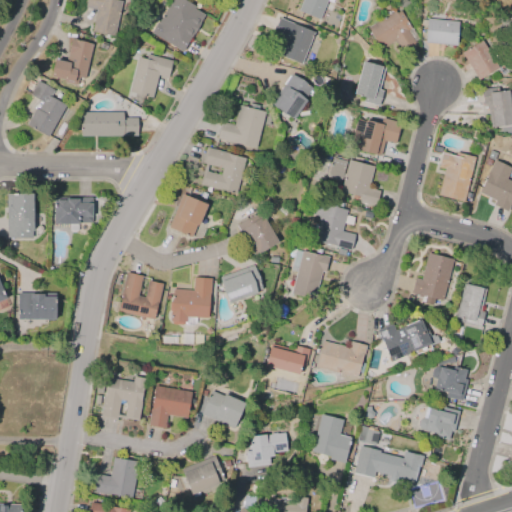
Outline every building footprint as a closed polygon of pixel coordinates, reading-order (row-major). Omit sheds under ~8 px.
[(116,0),(121,1),(113,36),(90,32),(95,10),(84,8),(85,0),(116,0)] [(150,33),(156,23),(157,23),(170,0),(184,0),(195,6),(194,8),(204,14),(182,52),(150,33)] [(326,0),(319,19),(297,10),(301,0),(326,0)] [(366,28),(394,11),(396,13),(400,10),(410,29),(407,31),(414,43),(400,51),(394,40),(379,50),(366,28)] [(278,18),(313,32),(300,64),(280,56),(287,38),(273,32),(278,18)] [(455,46),(424,43),(426,18),(458,22),(455,46)] [(75,85),(63,81),(63,79),(49,76),(53,59),(65,62),(71,38),(92,43),(83,78),(77,77),(75,85)] [(461,52),(481,40),(498,68),(477,80),(461,52)] [(128,92),(137,57),(145,59),(146,54),(171,61),(166,79),(157,76),(151,98),(128,92)] [(384,67),(378,90),(381,90),(377,106),(361,102),(363,96),(353,94),(361,61),(384,67)] [(290,74),(311,88),(303,99),(305,101),(293,119),(271,104),(290,74)] [(66,106),(48,137),(26,125),(35,108),(37,110),(42,101),(30,95),(37,81),(53,90),(50,97),(66,106)] [(508,90),(511,125),(490,128),(488,112),(484,112),(481,88),(503,86),(504,90),(508,90)] [(233,125),(237,106),(263,112),(254,149),(215,139),(219,122),(233,125)] [(80,112),(122,112),(122,118),(136,118),(136,136),(80,136),(80,112)] [(356,119),(364,121),(364,120),(380,124),(381,118),(400,123),(394,144),(384,141),(380,157),(372,155),(372,156),(348,149),(356,119)] [(205,147),(244,158),(234,194),(199,184),(204,163),(201,162),(205,147)] [(473,157),(462,202),(436,195),(443,169),(437,168),(441,152),(448,154),(448,155),(454,156),(455,152),(473,157)] [(327,177),(331,158),(345,161),(340,180),(327,177)] [(339,192),(348,159),(372,166),(367,188),(378,191),(374,206),(358,202),(359,197),(339,192)] [(478,194),(494,160),(511,168),(505,179),(511,182),(511,200),(507,211),(492,204),(494,201),(478,194)] [(32,194),(32,231),(31,231),(31,238),(5,238),(5,194),(32,194)] [(206,204),(197,226),(195,225),(190,237),(167,227),(181,194),(206,204)] [(91,197),(91,222),(76,222),(76,230),(74,232),(71,232),(68,230),(68,224),(53,224),(53,200),(65,200),(65,199),(78,199),(78,197),(91,197)] [(350,250),(312,240),(319,216),(310,214),(314,201),(347,209),(341,231),(354,234),(350,250)] [(235,225),(259,212),(277,242),(253,256),(235,225)] [(295,249),(328,257),(324,272),(321,272),(314,300),(290,294),(296,270),(290,269),(295,249)] [(452,259),(441,301),(434,299),(432,307),(419,304),(421,296),(410,293),(414,278),(420,279),(427,252),(452,259)] [(218,277),(252,265),(260,289),(255,291),(255,293),(227,303),(218,277)] [(161,284),(153,319),(117,311),(126,273),(141,276),(137,296),(144,298),(148,281),(161,284)] [(210,279),(207,319),(195,318),(195,323),(191,326),(187,326),(184,322),(182,322),(182,325),(170,324),(170,322),(168,321),(168,316),(170,316),(170,312),(168,310),(169,303),(171,301),(172,289),(192,290),(193,277),(210,279)] [(453,320),(462,283),(485,289),(479,311),(483,312),(480,327),(453,320)] [(55,293),(54,319),(16,319),(17,293),(29,293),(29,294),(42,294),(42,293),(55,293)] [(419,319),(423,327),(424,326),(429,336),(433,335),(433,336),(435,335),(438,342),(429,346),(430,348),(415,354),(413,351),(390,361),(380,339),(379,340),(375,330),(391,323),(394,330),(419,319)] [(201,345),(161,343),(161,336),(176,337),(176,333),(202,334),(201,345)] [(314,366),(321,341),(347,348),(349,341),(364,345),(356,377),(314,366)] [(298,375),(263,366),(270,343),(290,349),(291,345),(308,349),(304,365),(301,364),(298,375)] [(466,380),(461,402),(444,398),(446,392),(433,388),(435,380),(430,374),(431,368),(435,366),(451,370),(452,366),(465,370),(463,379),(466,380)] [(106,378),(132,382),(133,377),(144,378),(137,421),(116,417),(115,421),(100,418),(106,378)] [(154,386),(190,392),(185,418),(166,415),(164,428),(147,425),(154,386)] [(223,394),(244,403),(232,429),(199,414),(210,390),(222,396),(223,394)] [(458,411),(453,432),(450,432),(447,441),(434,437),(435,432),(426,430),(425,431),(420,430),(420,429),(417,426),(419,419),(422,417),(425,418),(427,406),(441,410),(442,407),(458,411)] [(310,452),(320,414),(341,420),(337,435),(349,438),(343,463),(328,459),(329,457),(310,452)] [(378,431),(374,446),(356,441),(360,426),(368,428),(368,429),(378,431)] [(247,436),(264,434),(265,435),(270,434),(270,433),(276,433),(283,432),(286,450),(271,453),(272,457),(268,457),(269,465),(246,468),(243,451),(249,450),(247,436)] [(412,483),(378,476),(377,478),(352,472),(359,446),(379,451),(379,452),(401,458),(403,451),(419,455),(412,483)] [(179,469),(213,455),(222,479),(217,481),(218,484),(190,495),(179,469)] [(136,461),(130,498),(91,492),(94,473),(108,476),(111,457),(136,461)] [(306,498),(303,511),(256,511),(259,498),(267,499),(268,494),(273,495),(273,498),(279,499),(279,497),(291,499),(292,496),(306,498)] [(86,511),(88,502),(129,509),(128,511),(86,511)] [(0,511),(0,503),(19,504),(18,511),(0,511)]
